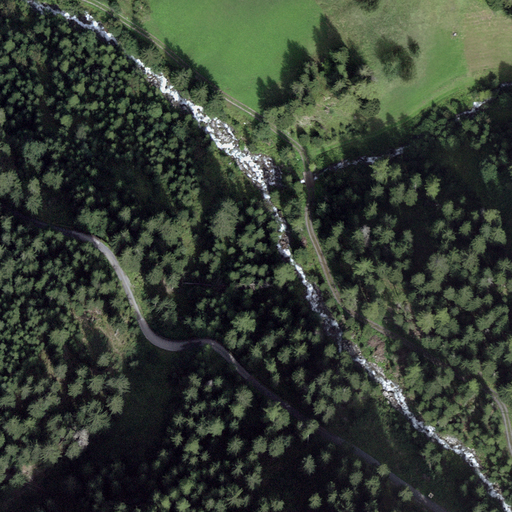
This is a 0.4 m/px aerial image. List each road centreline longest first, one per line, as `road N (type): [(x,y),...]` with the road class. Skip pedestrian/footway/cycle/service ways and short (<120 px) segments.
road 1 (track): [(511,420),(508,402),(477,379),(376,327),(325,268),(308,222),(303,153),(74,0)]
road 2 (track): [(0,203),(110,255),(150,346),(164,355),(211,343),(329,439),(446,511)]
